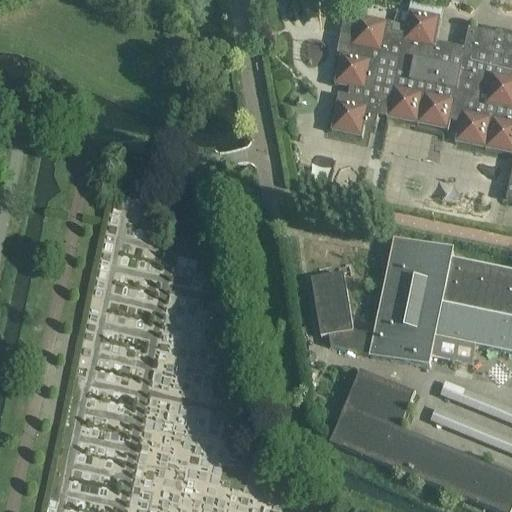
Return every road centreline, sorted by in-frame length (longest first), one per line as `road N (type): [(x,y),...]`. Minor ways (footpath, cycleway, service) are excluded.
road 1 (track): [(10,511),(93,141)]
road 2 (track): [(261,154),(206,163),(93,141)]
road 3 (residential): [(261,154),(233,0)]
